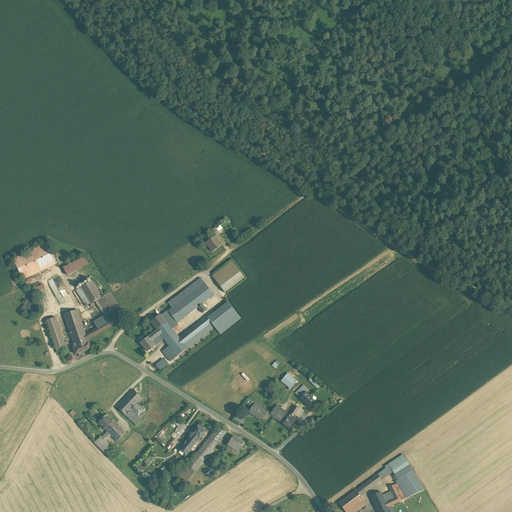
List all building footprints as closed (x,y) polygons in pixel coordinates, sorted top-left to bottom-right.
[(215,236),(206,242),(208,245),(212,252),(217,248),(217,249),(218,248),(222,245),(215,236)] [(46,243),(13,259),(23,280),(56,264),(46,243)] [(85,256),(63,268),(67,276),(89,264),(85,256)] [(232,261),(212,276),(225,293),(245,278),(232,261)] [(214,295),(201,278),(189,287),(193,292),(202,304),(214,295)] [(69,295),(60,279),(50,284),(55,295),(61,292),(64,298),(69,295)] [(102,297),(92,281),(81,287),(91,304),(97,300),(102,297)] [(34,288),(37,292),(45,288),(42,284),(34,288)] [(91,304),(81,287),(76,290),(87,307),(91,304)] [(189,287),(177,296),(181,301),(193,292),(189,287)] [(122,312),(110,292),(102,297),(104,300),(114,317),(114,316),(121,312),(122,312)] [(181,301),(190,313),(198,307),(202,304),(193,292),(181,301)] [(181,301),(177,296),(173,299),(177,304),(181,301)] [(78,310),(64,314),(74,344),(87,339),(88,340),(118,323),(118,321),(114,316),(114,317),(104,300),(99,303),(110,321),(96,328),(86,334),(78,310)] [(39,311),(40,308),(39,305),(37,303),(35,301),(32,301),(29,301),(26,303),(25,305),(24,308),(25,311),(26,314),(29,315),(32,316),(35,315),(37,314),(39,311)] [(190,313),(181,301),(177,304),(186,316),(190,313)] [(228,302),(212,314),(219,323),(214,327),(221,334),(241,318),(228,302)] [(186,316),(177,304),(168,311),(177,323),(186,316)] [(202,304),(198,307),(203,313),(207,310),(202,304)] [(121,312),(114,316),(118,321),(125,317),(121,312)] [(211,313),(179,338),(187,348),(214,327),(219,323),(212,314),(211,313)] [(177,335),(160,314),(151,322),(157,330),(160,334),(167,342),(177,335)] [(93,321),(96,328),(110,321),(106,315),(93,321)] [(66,345),(56,317),(46,320),(56,349),(60,348),(66,345)] [(148,337),(141,343),(148,352),(156,345),(152,341),(160,334),(157,330),(149,337),(148,337)] [(177,335),(167,342),(170,346),(178,356),(187,348),(179,338),(177,335)] [(87,339),(74,344),(75,347),(74,348),(76,354),(79,353),(80,356),(85,354),(84,352),(92,349),(89,342),(89,343),(88,340),(87,339)] [(170,346),(163,351),(171,361),(178,356),(170,346)] [(163,359),(156,365),(160,370),(167,364),(163,359)] [(277,359),(272,365),(275,368),(280,362),(277,359)] [(297,381),(288,373),(281,381),(291,388),(297,381)] [(320,387),(312,378),(310,380),(318,389),(320,387)] [(301,387),(296,393),(300,398),(306,392),(301,387)] [(133,389),(117,407),(126,416),(131,411),(139,403),(143,399),(133,389)] [(306,392),(300,398),(309,407),(312,404),(315,401),(306,392)] [(139,403),(131,411),(136,415),(140,419),(147,412),(139,403)] [(267,412),(255,403),(251,409),(249,412),(261,421),(267,412)] [(289,414),(277,405),(270,414),(283,424),(290,415),(289,414)] [(295,406),(289,414),(290,415),(293,417),(295,415),(299,409),(295,406)] [(131,411),(126,416),(131,421),(136,415),(131,411)] [(117,424),(107,415),(99,423),(106,431),(107,431),(117,424)] [(136,415),(131,421),(137,426),(142,420),(140,419),(136,415)] [(293,417),(290,415),(283,424),(290,429),(296,420),(293,417)] [(178,426),(182,421),(177,417),(173,422),(178,426)] [(107,431),(112,436),(117,441),(123,435),(124,436),(125,435),(124,434),(126,432),(117,424),(107,431)] [(192,434),(199,439),(199,440),(202,437),(206,431),(206,430),(203,428),(202,428),(198,425),(192,433),(192,434)] [(203,446),(197,454),(205,459),(227,432),(218,426),(203,446)] [(112,436),(107,431),(106,431),(102,437),(107,441),(112,436)] [(199,439),(192,434),(180,449),(179,450),(180,451),(181,450),(187,455),(199,439)] [(244,442),(233,435),(227,445),(228,445),(227,447),(237,453),(238,451),(239,452),(240,449),(242,446),(245,448),(247,444),(244,442)] [(107,441),(102,437),(101,436),(94,443),(105,453),(112,446),(107,441)] [(197,454),(192,460),(191,460),(187,465),(195,472),(205,459),(197,454)] [(403,454),(388,464),(393,471),(395,475),(410,465),(403,454)] [(179,457),(168,463),(172,468),(176,466),(175,465),(182,461),(179,457)] [(139,463),(135,467),(141,473),(145,469),(139,463)] [(186,483),(195,472),(187,465),(180,473),(179,472),(176,475),(186,483)] [(386,468),(356,490),(360,496),(390,474),(390,473),(386,468)] [(156,475),(149,469),(145,473),(152,479),(156,475)] [(396,481),(397,484),(400,482),(407,498),(425,489),(412,470),(396,481)] [(407,498),(400,482),(397,484),(390,487),(395,498),(386,502),(381,492),(371,496),(378,511),(391,506),(394,504),(407,498)] [(360,496),(356,490),(339,503),(346,511),(348,511),(357,504),(363,500),(360,496)] [(363,500),(357,504),(361,508),(367,504),(363,500)]
